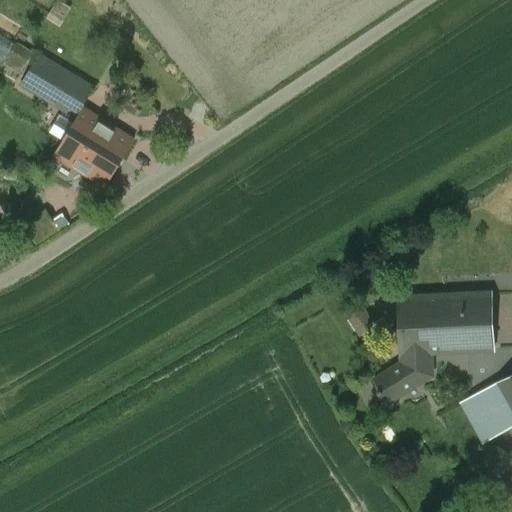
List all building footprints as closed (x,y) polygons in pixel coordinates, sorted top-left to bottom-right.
[(0,30),(0,56),(27,71),(39,50),(1,29),(0,30)] [(92,87),(40,55),(23,84),(49,100),(53,92),(82,109),(83,109),(83,108),(80,106),(92,87)] [(134,139),(83,108),(83,109),(82,109),(75,122),(71,120),(60,138),(64,140),(55,154),(105,186),(134,139)] [(43,210),(25,221),(37,239),(54,227),(43,210)] [(492,293),(399,297),(402,362),(373,380),(379,390),(378,391),(379,393),(381,392),(387,402),(430,375),(420,359),(420,352),(437,352),(438,351),(494,348),(492,293)] [(358,302),(349,308),(359,323),(368,317),(358,302)] [(511,372),(461,401),(484,442),(511,426),(511,372)]
